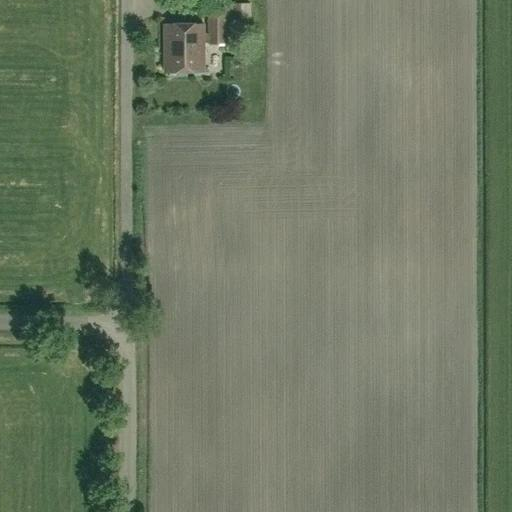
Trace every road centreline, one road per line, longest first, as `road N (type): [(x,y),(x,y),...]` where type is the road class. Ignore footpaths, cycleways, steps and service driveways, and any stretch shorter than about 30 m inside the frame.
road 1 (unclassified): [(127,323),(127,0)]
road 2 (unclassified): [(129,511),(127,323)]
road 3 (unclassified): [(127,323),(0,321)]
